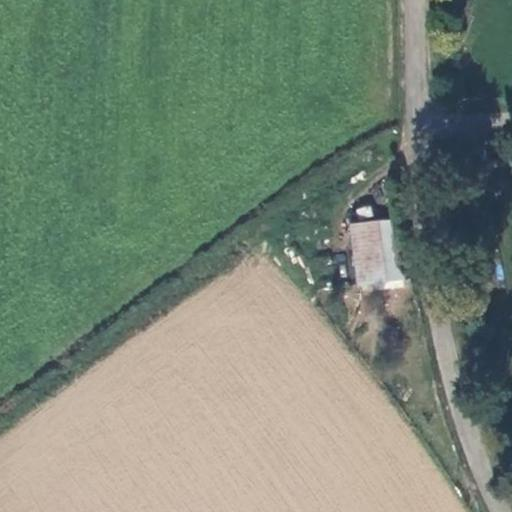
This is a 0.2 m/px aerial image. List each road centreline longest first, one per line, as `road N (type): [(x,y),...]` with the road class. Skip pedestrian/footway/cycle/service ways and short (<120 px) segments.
road 1 (unclassified): [(504,511),(452,388),(432,258),(425,127)]
road 2 (unclassified): [(425,127),(419,0)]
